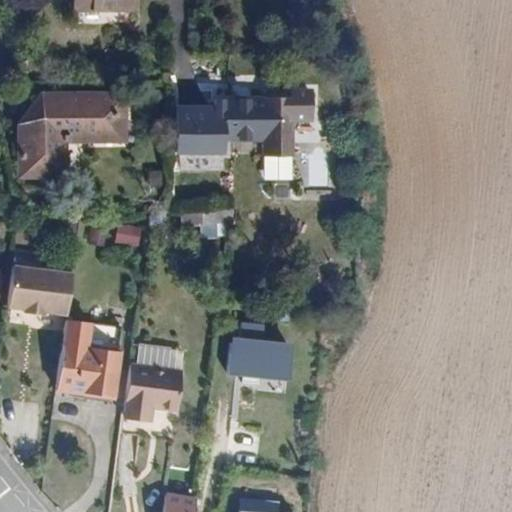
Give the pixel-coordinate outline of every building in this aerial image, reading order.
[(282,97),(215,96),(215,105),(178,104),(177,153),(226,154),(226,141),(264,142),(263,155),(295,156),(296,126),(314,126),(315,90),(282,89),(282,97)] [(129,92),(42,92),(18,127),(18,179),(63,179),(63,146),(128,146),(129,92)] [(142,229),(118,224),(115,243),(139,247),(142,229)] [(74,272),(14,265),(8,308),(69,316),(74,272)] [(94,324),(68,321),(58,392),(116,400),(123,353),(91,348),(94,324)] [(241,322),(240,338),(263,340),(265,324),(241,322)] [(240,338),(231,337),(227,375),(292,382),(296,344),(263,340),(240,338)] [(183,371),(132,364),(125,417),(152,421),(154,409),(178,412),(183,371)] [(196,511),(199,499),(166,494),(163,511),(196,511)]
